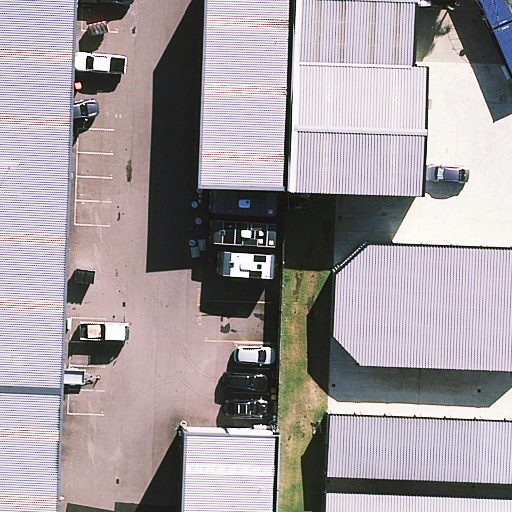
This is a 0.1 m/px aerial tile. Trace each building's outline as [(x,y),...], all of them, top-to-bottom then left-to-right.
[(0,0),(0,511),(52,511),(71,0),(0,0)] [(277,186),(282,69),(285,0),(201,0),(194,183),(277,186)] [(412,0),(285,0),(282,69),(409,74),(412,0)] [(511,241),(364,236),(331,265),(329,330),(360,359),(507,365),(511,360),(511,241)] [(511,511),(511,413),(324,406),(319,511),(511,511)] [(261,511),(265,420),(176,416),(171,511),(261,511)]
